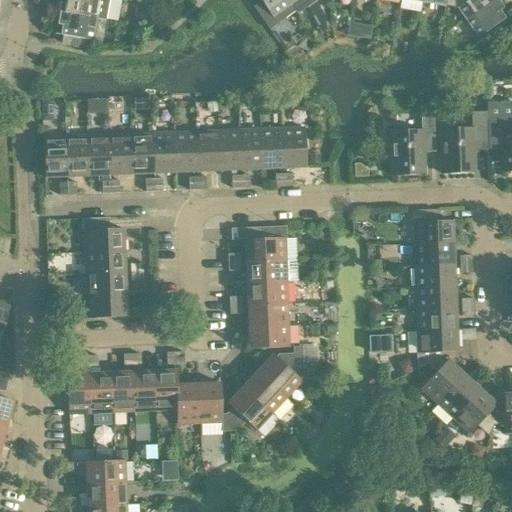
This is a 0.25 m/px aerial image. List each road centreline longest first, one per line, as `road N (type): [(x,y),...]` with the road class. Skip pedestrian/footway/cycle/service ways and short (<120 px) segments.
road 1 (residential): [(32,349),(198,342),(194,206)]
road 2 (residential): [(489,205),(464,196),(194,206)]
road 3 (residential): [(511,363),(494,363),(489,205)]
road 4 (residential): [(33,511),(32,349)]
